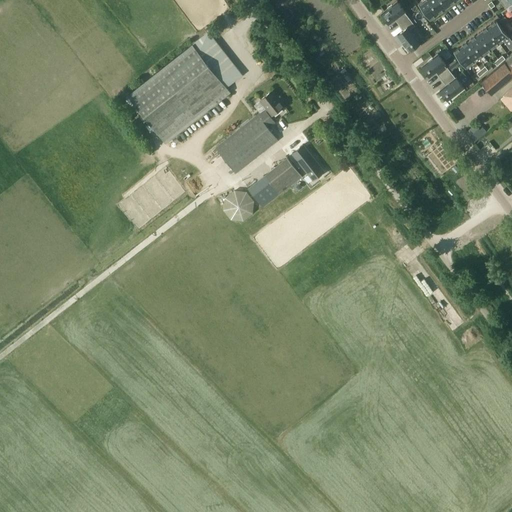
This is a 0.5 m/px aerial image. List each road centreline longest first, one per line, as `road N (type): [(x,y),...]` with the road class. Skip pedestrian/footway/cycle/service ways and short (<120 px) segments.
road 1 (track): [(0,358),(328,106)]
road 2 (residential): [(437,247),(247,0)]
road 3 (residential): [(506,199),(402,64)]
